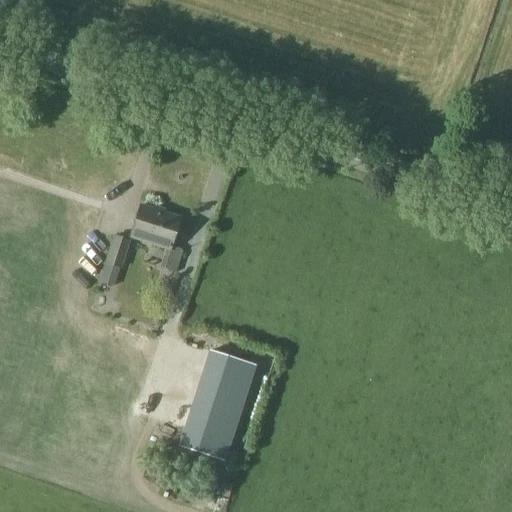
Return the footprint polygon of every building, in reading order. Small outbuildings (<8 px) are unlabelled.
[(28,211),(35,186),(0,175),(0,216),(14,221),(18,208),(28,211)] [(72,254),(89,205),(39,188),(31,210),(66,222),(57,248),(72,254)] [(175,273),(182,250),(171,247),(180,219),(140,207),(131,238),(167,249),(161,268),(175,273)] [(104,262),(119,265),(125,239),(110,235),(104,262)] [(58,309),(76,315),(100,247),(81,241),(58,309)] [(100,283),(114,289),(120,271),(106,266),(100,283)] [(170,333),(159,370),(181,376),(191,339),(170,333)] [(208,350),(177,445),(224,461),(255,366),(208,350)]
